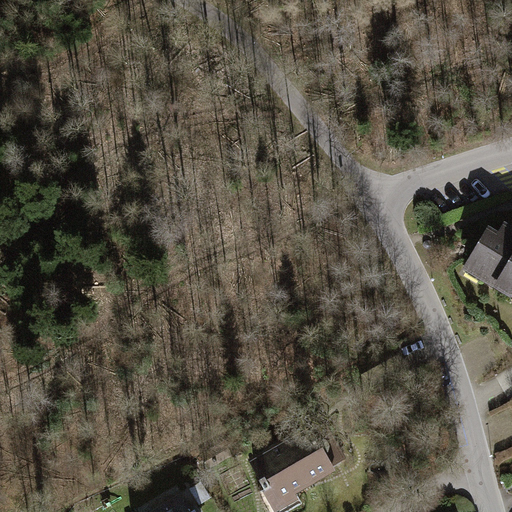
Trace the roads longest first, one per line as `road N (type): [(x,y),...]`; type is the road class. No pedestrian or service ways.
road 1 (unclassified): [(172,0),(248,50),(386,203)]
road 2 (residential): [(480,470),(446,350),(390,229),(386,203)]
road 3 (residential): [(386,203),(404,184),(511,148)]
